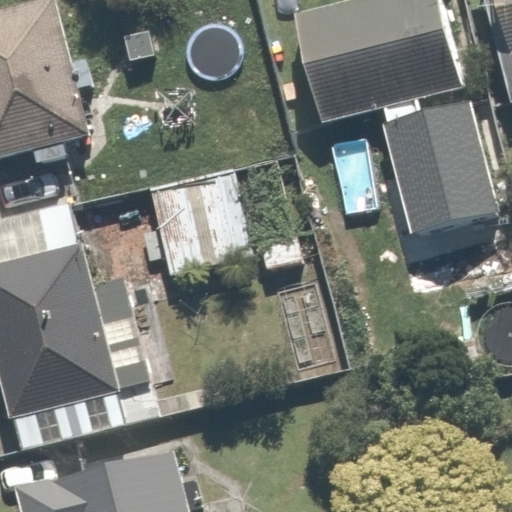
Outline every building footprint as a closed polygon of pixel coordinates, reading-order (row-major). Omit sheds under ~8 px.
[(456,0),(402,0),(301,27),(328,126),(480,85),(456,0)] [(511,0),(493,0),(511,80),(511,0)] [(69,9),(0,30),(0,172),(109,138),(69,9)] [(241,179),(151,199),(170,285),(259,265),(241,179)] [(144,289),(101,299),(91,259),(78,203),(0,221),(0,372),(20,459),(37,455),(175,422),(144,289)] [(204,511),(192,459),(19,499),(21,511),(204,511)]
